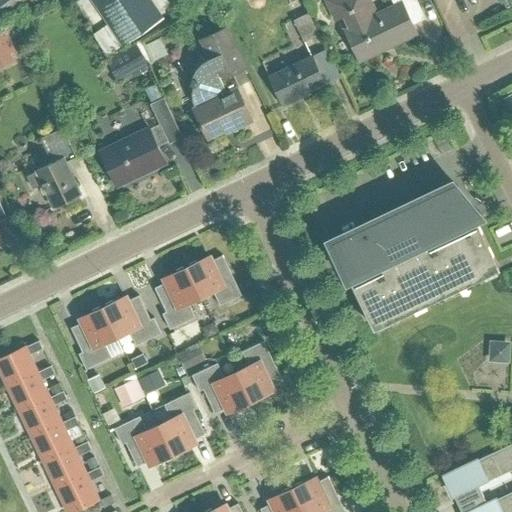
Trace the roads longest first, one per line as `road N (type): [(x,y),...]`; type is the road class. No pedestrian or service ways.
road 1 (unclassified): [(0,305),(248,187)]
road 2 (residential): [(350,404),(248,187)]
road 3 (unclassified): [(248,187),(461,85)]
road 4 (residential): [(350,404),(146,504)]
